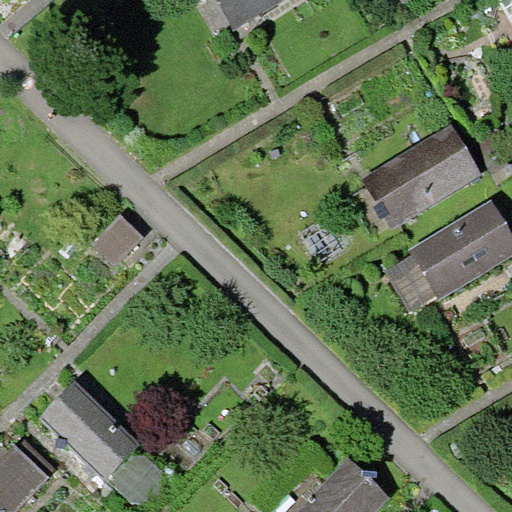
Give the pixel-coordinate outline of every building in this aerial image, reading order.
[(239,0),(251,19),(282,0),(239,0)] [(405,219),(464,183),(442,145),(383,181),(405,219)] [(436,300),(508,256),(485,218),(413,262),(436,300)] [(133,245),(116,228),(93,252),(110,269),(133,245)] [(89,475),(120,443),(70,395),(39,427),(89,475)] [(0,466),(0,511),(17,511),(43,486),(11,455),(0,466)] [(309,511),(371,511),(377,506),(345,475),(309,511)]
